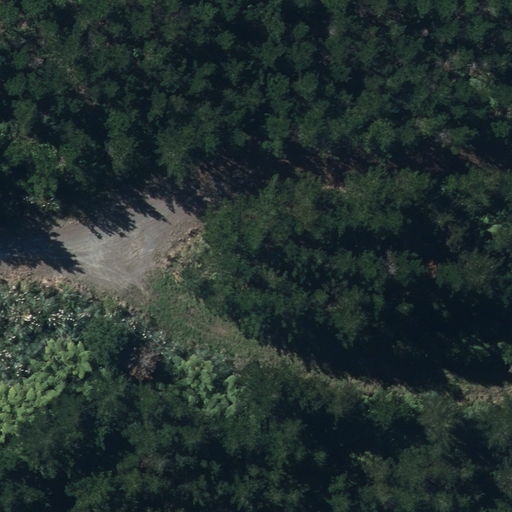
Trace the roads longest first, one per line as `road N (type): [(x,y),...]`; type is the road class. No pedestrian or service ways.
road 1 (track): [(511,373),(259,361),(208,348),(168,321),(147,264),(159,213),(178,188),(223,164),(511,123)]
road 2 (track): [(147,264),(0,248)]
